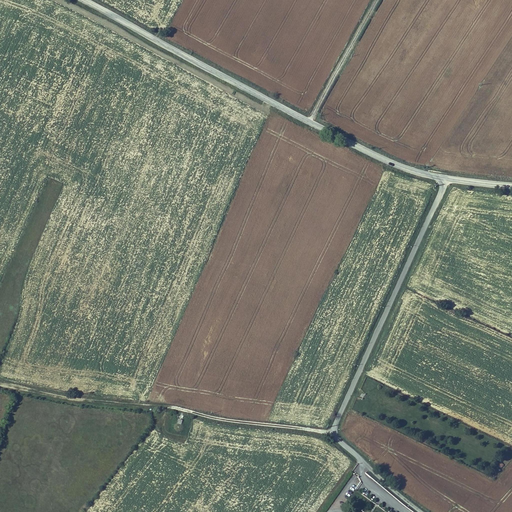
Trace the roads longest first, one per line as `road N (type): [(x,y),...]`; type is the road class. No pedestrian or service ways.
road 1 (tertiary): [(84,0),(309,123),(446,179)]
road 2 (track): [(0,384),(70,402),(331,432)]
road 3 (unclassified): [(365,465),(331,432),(446,179)]
